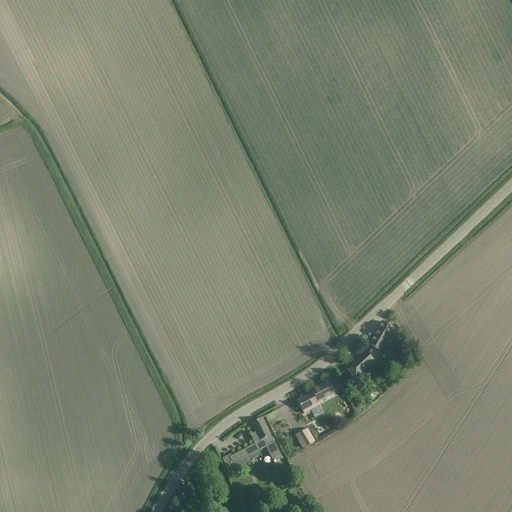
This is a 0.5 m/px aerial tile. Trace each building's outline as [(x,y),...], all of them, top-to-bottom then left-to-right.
[(381,351),(384,346),(395,353),(401,343),(390,336),(394,329),(382,323),(370,345),(381,351)] [(375,362),(366,352),(353,364),(362,373),(375,362)] [(298,402),(304,415),(320,406),(318,403),(335,395),(329,382),(311,392),(313,394),(298,402)] [(369,383),(364,386),(369,394),(374,390),(369,383)] [(253,439),(256,445),(245,451),(230,458),(233,465),(234,465),(237,470),(251,462),(250,461),(249,458),(260,452),(267,448),(275,463),(284,458),(275,442),(271,435),(262,419),(251,425),(258,436),(253,439)] [(315,442),(307,429),(296,436),(304,449),(315,442)] [(257,488),(249,493),(255,503),(263,499),(257,488)]
